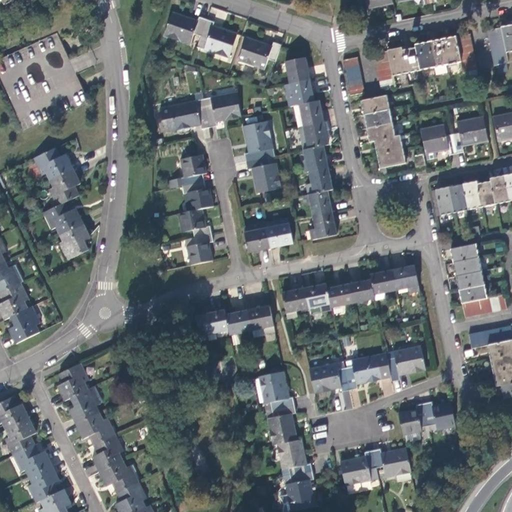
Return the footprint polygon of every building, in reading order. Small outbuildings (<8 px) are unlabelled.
[(391,4),(389,0),(356,0),(360,17),(368,15),(366,10),(391,4)] [(184,19),(172,14),(164,37),(190,46),(193,36),(200,38),(205,22),(198,19),(197,23),(184,19)] [(205,22),(200,38),(207,41),(204,51),(229,60),(237,37),(222,32),(211,28),(212,24),(205,22)] [(511,49),(511,22),(498,25),(499,27),(500,34),(501,40),(503,48),(503,51),(511,49)] [(500,34),(499,27),(485,30),(486,37),(500,34)] [(63,49),(56,33),(13,53),(18,65),(0,72),(0,84),(23,133),(88,103),(80,86),(63,49)] [(469,40),(468,33),(452,36),(454,43),(469,40)] [(487,43),(501,40),(500,34),(486,37),(487,43)] [(454,43),(452,36),(439,38),(444,64),(457,61),(456,57),(455,50),(454,43)] [(444,64),(439,38),(426,41),(431,67),(444,64)] [(275,63),(280,47),(273,44),(272,49),(260,45),(246,40),(238,63),(264,72),(268,61),(275,63)] [(470,47),(469,40),(454,43),(455,50),(470,47)] [(488,50),(503,48),(501,40),(487,43),(488,50)] [(431,67),(426,41),(413,43),(413,46),(418,69),(431,67)] [(391,74),(404,72),(400,49),(399,46),(386,48),(386,50),(387,57),(389,64),(390,70),(391,74)] [(404,72),(418,69),(413,46),(400,49),(404,72)] [(472,54),(470,47),(455,50),(456,57),(472,54)] [(504,55),(503,51),(503,48),(488,50),(490,58),(504,55)] [(387,57),(386,50),(372,52),(373,60),(387,57)] [(0,72),(18,65),(13,53),(0,59),(0,72)] [(472,54),(456,57),(457,61),(458,64),(473,61),(472,54)] [(357,62),(356,55),(342,58),(343,65),(357,62)] [(491,65),(493,64),(502,63),(506,62),(504,55),(490,58),(491,65)] [(375,66),(389,64),(387,57),(373,60),(375,66)] [(289,86),(309,82),(306,69),(304,60),(284,64),(289,86)] [(472,69),(475,69),(473,61),(458,64),(459,72),(463,71),(472,69)] [(359,69),(357,62),(343,65),(344,72),(359,69)] [(376,73),(390,70),(389,64),(375,66),(376,73)] [(360,76),(359,69),(344,72),(346,79),(360,76)] [(392,78),(391,74),(390,70),(376,73),(378,81),(392,78)] [(361,84),(360,76),(346,79),(347,87),(361,84)] [(379,88),(393,85),(392,78),(378,81),(379,88)] [(299,106),(313,103),(311,92),(309,82),(289,86),(284,87),(288,108),(293,107),(299,106)] [(349,94),(363,91),(361,84),(347,87),(349,94)] [(211,104),(204,106),(208,129),(216,128),(215,123),(226,121),(240,118),(235,93),(209,97),(211,104)] [(385,96),(359,101),(362,114),(388,109),(385,96)] [(164,133),(194,128),(200,127),(201,131),(208,129),(204,106),(197,107),(196,102),(160,108),(164,133)] [(303,128),(322,124),(319,111),(318,102),(313,103),(299,106),(303,128)] [(298,129),(303,128),(299,106),(293,107),(298,129)] [(364,128),(390,122),(388,109),(362,114),(364,128)] [(511,111),(491,116),(496,140),(511,137),(511,111)] [(459,146),(485,140),(480,116),(455,121),(457,133),(450,134),(454,152),(461,151),(459,146)] [(393,136),(390,122),(364,128),(367,141),(372,140),(393,136)] [(267,123),(242,128),(245,142),(248,154),(243,155),(245,163),(267,158),(266,151),(272,150),(267,123)] [(308,150),(322,147),(327,146),(324,134),(322,124),(303,128),(308,150)] [(446,154),(454,152),(450,134),(443,136),(441,124),(419,129),(424,153),(445,148),(446,154)] [(399,135),(393,136),(372,140),(375,154),(401,149),(399,135)] [(60,156),(55,147),(33,158),(40,174),(45,172),(48,179),(72,167),(65,153),(60,156)] [(308,173),(327,170),(324,157),(322,147),(308,150),(303,151),(305,161),(301,162),(304,174),(308,173)] [(404,163),(401,149),(375,154),(378,168),(404,163)] [(413,164),(422,163),(420,152),(411,154),(413,164)] [(164,182),(166,190),(181,187),(196,184),(194,177),(205,175),(201,157),(180,161),(183,179),(164,182)] [(267,158),(245,163),(246,170),(251,169),(253,180),(256,194),(280,189),(275,164),(269,166),(267,158)] [(79,181),(72,167),(48,179),(51,186),(48,188),(56,204),(63,201),(78,194),(73,184),(79,181)] [(312,195),(327,192),(331,191),(328,177),(327,170),(308,173),(312,195)] [(511,199),(511,172),(501,175),(506,201),(511,199)] [(488,183),(492,203),(506,201),(501,175),(487,178),(488,183)] [(461,183),(466,209),(479,206),(475,186),(474,181),(461,183)] [(447,186),(452,212),(466,209),(461,183),(447,186)] [(475,186),(479,206),(492,203),(488,183),(475,186)] [(196,184),(181,187),(182,195),(186,194),(190,213),(201,210),(212,208),(209,196),(208,189),(197,191),(196,184)] [(438,214),(452,212),(447,186),(433,189),(438,214)] [(311,217),(331,213),(329,200),(327,192),(312,195),(301,197),(303,208),(309,207),(311,217)] [(63,201),(56,204),(41,211),(49,229),(54,226),(57,233),(81,222),(74,207),(67,210),(63,201)] [(190,213),(178,215),(181,233),(192,231),(194,239),(210,235),(208,228),(205,229),(202,219),(201,210),(190,213)] [(308,230),(310,241),(336,236),(333,223),(331,213),(311,217),(313,229),(308,230)] [(286,219),(263,223),(269,249),(278,247),(291,245),(286,224),(286,219)] [(87,236),(81,222),(57,233),(61,240),(56,242),(64,259),(86,248),(82,238),(87,236)] [(263,223),(242,228),(247,254),(258,252),(269,249),(263,223)] [(194,239),(184,241),(189,266),(211,261),(209,251),(207,244),(211,243),(210,235),(194,239)] [(451,262),(477,257),(474,244),(448,249),(451,262)] [(454,276),(480,270),(477,257),(451,262),(454,276)] [(0,290),(18,282),(22,280),(14,264),(6,268),(2,260),(0,261),(0,290)] [(408,295),(418,293),(412,267),(402,269),(389,271),(394,292),(407,290),(408,295)] [(457,289),(483,284),(480,270),(454,276),(457,289)] [(382,295),(394,292),(389,271),(382,273),(369,276),(370,281),(373,297),(382,295)] [(309,285),(319,284),(318,276),(308,277),(309,285)] [(373,297),(370,281),(359,283),(348,285),(352,307),(374,303),(374,301),(373,297)] [(26,298),(18,282),(0,290),(0,298),(1,301),(0,301),(0,314),(2,318),(8,315),(25,307),(21,300),(26,298)] [(486,297),(483,284),(457,289),(460,303),(468,301),(475,300),(482,298),(486,297)] [(330,309),(326,290),(325,285),(315,287),(303,289),(307,309),(318,306),(319,311),(330,309)] [(352,307),(348,285),(338,287),(326,290),(330,309),(331,311),(352,307)] [(307,309),(303,289),(290,292),(280,294),(286,319),(296,317),(295,312),(307,309)] [(499,310),(506,309),(503,294),(495,295),(499,310)] [(492,312),(499,310),(495,295),(489,297),(492,312)] [(485,313),(492,312),(489,297),(486,297),(482,298),(485,313)] [(485,313),(482,298),(475,300),(478,315),(485,313)] [(478,315),(475,300),(468,301),(472,316),(478,315)] [(468,301),(460,303),(464,317),(472,316),(468,301)] [(37,321),(29,305),(25,307),(8,315),(12,325),(6,327),(13,342),(37,330),(33,323),(37,321)] [(264,333),(273,331),(268,305),(257,307),(246,310),(250,331),(262,328),(264,333)] [(227,330),(224,315),(223,309),(209,312),(195,315),(199,335),(227,330)] [(247,331),(250,331),(246,310),(234,313),(224,315),(227,330),(229,335),(237,333),(238,338),(248,336),(247,331)] [(505,342),(511,340),(511,339),(509,325),(503,326),(505,342)] [(505,342),(503,326),(495,328),(498,344),(505,342)] [(488,329),(491,345),(498,344),(495,328),(488,329)] [(484,347),(487,346),(491,345),(488,329),(481,331),(484,347)] [(478,348),(484,347),(481,331),(475,332),(478,348)] [(467,334),(470,349),(478,348),(475,332),(467,334)] [(490,358),(511,353),(511,340),(505,342),(498,344),(491,345),(487,346),(490,358)] [(386,359),(390,377),(391,382),(398,380),(398,376),(409,373),(424,370),(419,345),(392,351),(393,358),(386,359)] [(343,367),(348,390),(355,389),(354,384),(369,382),(390,377),(386,359),(385,352),(347,360),(349,366),(343,367)] [(493,372),(511,367),(511,353),(490,358),(493,372)] [(87,378),(79,362),(57,373),(61,382),(55,385),(62,400),(68,397),(86,388),(83,380),(87,378)] [(308,368),(313,393),(328,390),(340,388),(340,392),(348,390),(343,367),(336,369),(334,363),(308,368)] [(511,367),(493,372),(495,385),(500,384),(511,382),(511,367)] [(293,401),(292,398),(288,399),(282,372),(257,377),(258,379),(254,380),(259,402),(263,402),(263,403),(267,402),(269,410),(294,404),(293,401)] [(511,395),(511,382),(500,384),(503,398),(511,395)] [(73,424),(98,412),(94,404),(101,401),(94,385),(86,388),(68,397),(72,406),(66,409),(73,424)] [(14,405),(10,396),(0,400),(0,421),(3,429),(27,417),(20,403),(14,405)] [(456,426),(451,402),(437,405),(432,406),(430,401),(424,402),(429,425),(435,423),(437,430),(456,426)] [(429,425),(424,402),(416,404),(417,409),(411,410),(399,413),(404,434),(405,434),(407,443),(421,440),(419,431),(422,430),(421,426),(429,425)] [(295,408),(294,404),(269,410),(270,416),(266,417),(272,444),(277,443),(297,439),(292,413),(295,412),(295,408)] [(91,444),(114,433),(106,416),(101,419),(98,412),(73,424),(80,439),(87,436),(91,444)] [(34,432),(27,417),(3,429),(7,437),(3,439),(10,454),(33,444),(28,435),(34,432)] [(96,471),(121,459),(117,451),(121,449),(114,433),(91,444),(94,452),(89,455),(96,471)] [(287,467),(288,473),(312,468),(311,464),(311,461),(306,462),(301,438),(297,439),(277,443),(282,468),(287,467)] [(26,475),(49,464),(43,449),(37,452),(33,444),(10,454),(18,471),(23,468),(26,475)] [(372,449),(377,473),(384,471),(385,475),(411,470),(406,446),(386,450),(381,451),(380,447),(372,449)] [(342,460),(347,484),(371,478),(378,477),(377,473),(372,449),(365,450),(366,454),(355,457),(342,460)] [(114,492),(136,481),(128,463),(124,465),(121,459),(96,471),(103,486),(110,483),(114,492)] [(33,501),(38,499),(56,491),(51,481),(56,478),(49,464),(26,475),(30,483),(26,485),(33,501)] [(283,510),(291,509),(315,504),(309,476),(313,476),(313,472),(312,468),(288,473),(290,481),(286,482),(288,493),(280,494),(283,510)] [(113,503),(116,511),(130,511),(143,506),(140,499),(144,497),(136,481),(114,492),(118,501),(113,503)] [(37,509),(38,511),(65,511),(63,505),(68,503),(61,488),(56,491),(38,499),(41,507),(37,509)]
